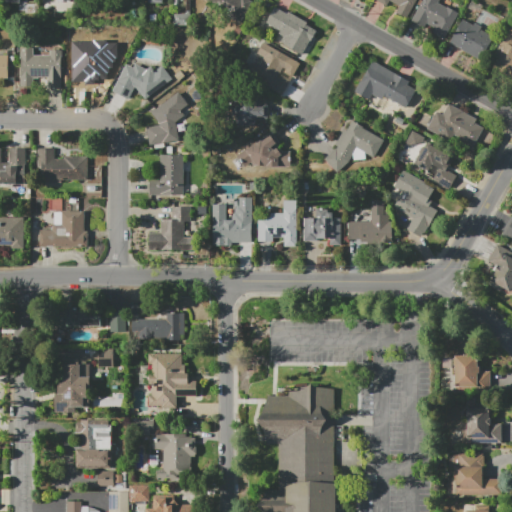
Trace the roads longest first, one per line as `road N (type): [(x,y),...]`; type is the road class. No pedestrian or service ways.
road 1 (residential): [(0,278),(428,281),(451,259),(511,152)]
road 2 (residential): [(0,119),(96,119),(112,128),(120,277)]
road 3 (residential): [(24,511),(26,278)]
road 4 (residential): [(307,0),(511,112)]
road 5 (residential): [(228,511),(227,281)]
